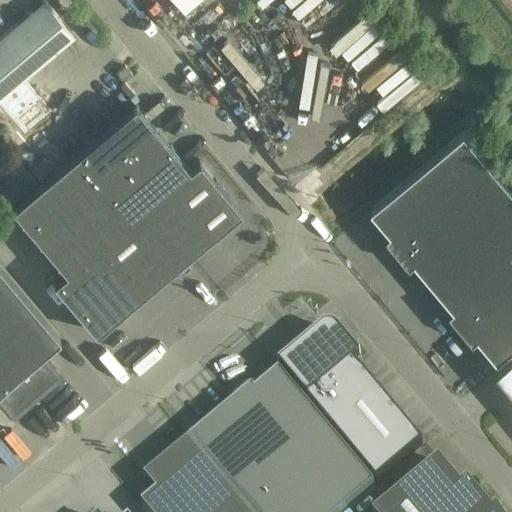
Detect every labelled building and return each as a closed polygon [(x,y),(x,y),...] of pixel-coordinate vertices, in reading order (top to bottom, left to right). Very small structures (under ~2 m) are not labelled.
[(74,34),(44,0),(42,0),(0,36),(0,108),(2,110),(29,87),(21,78),(74,34)] [(195,0),(174,0),(183,10),(195,0)] [(369,11),(338,44),(369,73),(400,39),(369,11)] [(336,148),(376,111),(367,100),(326,136),(336,148)] [(92,177),(154,125),(135,103),(73,155),(92,177)] [(110,198),(172,146),(154,125),(92,177),(110,198)] [(511,219),(511,185),(465,129),(372,207),(392,231),(388,235),(412,263),(416,259),(436,283),(511,219)] [(190,168),(189,167),(172,146),(110,198),(128,220),(148,203),(169,185),(190,168)] [(30,229),(92,177),(73,155),(11,207),(30,229)] [(169,185),(211,235),(241,210),(198,159),(189,167),(190,168),(169,185)] [(25,168),(0,188),(0,200),(6,207),(36,181),(25,168)] [(92,177),(30,229),(48,250),(110,198),(92,177)] [(148,203),(189,253),(211,235),(169,185),(148,203)] [(48,250),(65,271),(66,272),(83,257),(105,239),(126,221),(128,220),(110,198),(48,250)] [(148,203),(128,220),(126,221),(168,271),(189,253),(148,203)] [(511,283),(511,219),(436,283),(455,307),(451,310),(463,325),(511,283)] [(126,221),(105,239),(147,289),(168,271),(126,221)] [(105,239),(83,257),(125,307),(147,289),(105,239)] [(83,257),(66,272),(65,271),(53,281),(95,332),(125,307),(83,257)] [(0,392),(13,407),(57,370),(41,352),(59,336),(0,265),(0,392)] [(511,348),(511,283),(463,325),(475,339),(479,335),(499,359),(511,348)] [(324,331),(322,333),(279,368),(282,371),(377,485),(423,447),(354,364),(360,359),(339,334),(338,332),(336,331),(333,330),(331,330),(329,330),(326,330),(324,331)] [(511,356),(498,368),(499,370),(511,359),(511,356)] [(156,494),(141,507),(145,511),(345,511),(375,487),(279,373),(254,394),(252,391),(172,457),(169,453),(157,464),(160,467),(144,480),(153,491),(156,494)] [(461,488),(439,462),(378,511),(492,511),(468,483),(461,488)]
